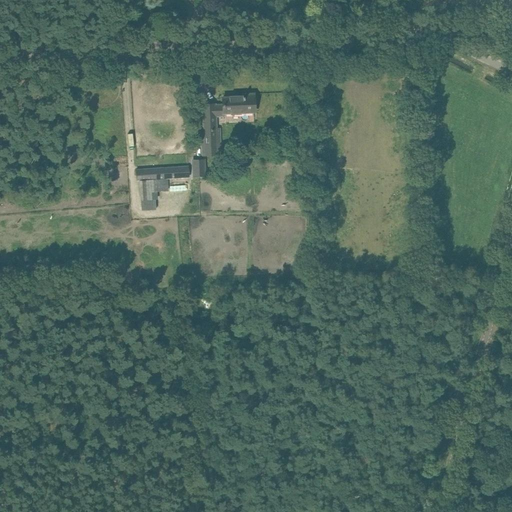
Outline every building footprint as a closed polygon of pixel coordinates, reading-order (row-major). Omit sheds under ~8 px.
[(214,104),(202,105),(203,129),(215,129),(215,112),(222,112),(222,114),(254,112),(253,94),(242,94),(242,97),(222,98),(222,105),(214,105),(214,104)] [(203,129),(201,129),(202,156),(219,155),(218,129),(215,129),(203,129)] [(192,160),(193,176),(206,176),(205,159),(192,160)] [(188,165),(135,168),(136,179),(136,181),(140,181),(141,200),(155,199),(158,199),(157,191),(156,178),(167,178),(188,176),(188,165)] [(511,486),(494,486),(494,494),(498,494),(498,499),(511,499),(511,496),(511,486)]
